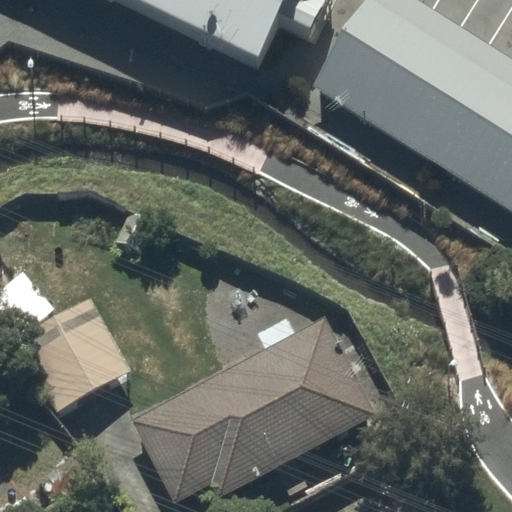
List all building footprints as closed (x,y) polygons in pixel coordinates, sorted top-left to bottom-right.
[(253,0),(197,0),(243,21),(253,0)] [(511,44),(438,0),(341,0),(310,53),(511,175),(511,44)] [(0,345),(6,340),(12,346),(55,309),(18,264),(0,278),(0,345)] [(92,301),(17,344),(57,416),(133,373),(92,301)] [(328,320),(133,421),(176,505),(213,485),(219,496),(377,414),(328,320)] [(421,511),(412,493),(373,511),(421,511)]
